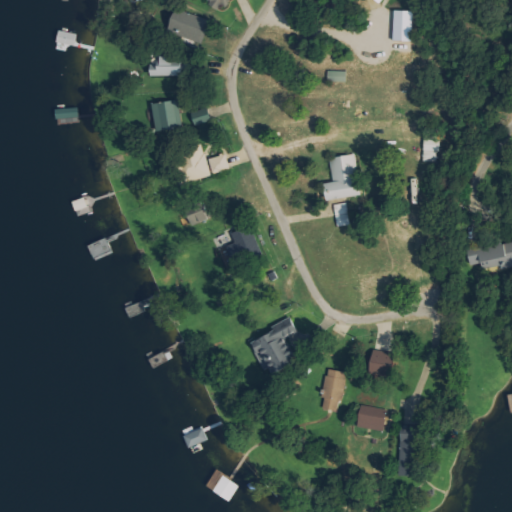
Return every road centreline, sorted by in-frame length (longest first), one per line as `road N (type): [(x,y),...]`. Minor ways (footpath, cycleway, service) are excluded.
road 1 (residential): [(432,306),(358,322),(316,299),(237,123),(229,84),(232,63),(268,0)]
road 2 (residential): [(432,306),(427,250),(511,130)]
